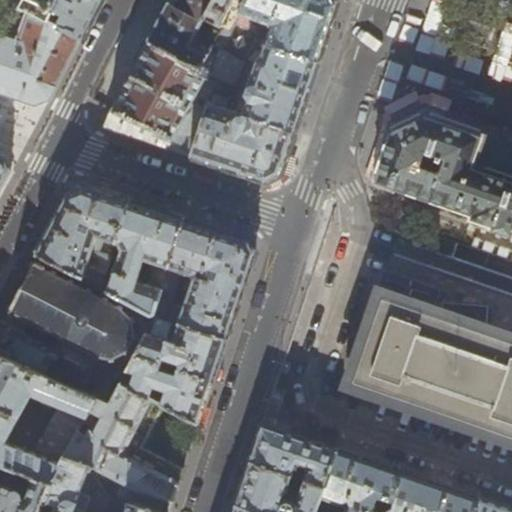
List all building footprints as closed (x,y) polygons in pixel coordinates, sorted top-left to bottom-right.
[(71,0),(8,0),(21,6),(48,20),(56,0),(68,0),(71,1),(71,0)] [(71,0),(71,1),(68,0),(56,0),(48,20),(81,38),(101,0),(71,0)] [(167,0),(146,41),(201,68),(212,45),(222,26),(204,15),(212,0),(167,0)] [(212,0),(204,15),(222,26),(231,29),(245,0),(212,0)] [(245,0),(231,29),(222,26),(212,45),(244,63),(254,48),(263,49),(264,49),(266,45),(317,61),(327,32),(330,23),(336,4),(334,0),(245,0)] [(49,98),(81,38),(48,20),(21,6),(17,18),(14,18),(12,19),(10,21),(5,35),(0,33),(0,92),(13,97),(28,102),(35,104),(45,100),(49,98)] [(489,15),(470,8),(468,15),(487,22),(489,15)] [(169,149),(191,156),(209,102),(211,97),(213,93),(220,78),(201,68),(146,41),(140,53),(126,80),(113,104),(112,107),(111,109),(111,110),(111,111),(104,128),(169,149)] [(235,85),(244,63),(212,45),(201,68),(220,78),(213,93),(230,99),(234,85),(235,85)] [(306,97),(317,61),(266,45),(264,49),(263,49),(260,57),(255,61),(244,95),(247,100),(244,107),(245,108),(244,114),(243,114),(295,132),(306,97)] [(383,136),(389,139),(391,132),(425,114),(439,118),(448,122),(453,108),(439,104),(426,99),(390,118),(383,136)] [(209,102),(191,156),(230,170),(252,177),(267,182),(274,178),(280,175),(286,158),(295,132),(243,114),(244,114),(209,102)] [(511,143),(473,130),(448,122),(439,118),(425,114),(391,132),(389,139),(373,182),(470,213),(469,217),(488,224),(486,230),(492,232),(494,226),(510,232),(508,237),(511,239),(511,143)] [(0,192),(11,172),(8,164),(5,157),(0,155),(0,192)] [(116,240),(130,199),(108,192),(83,183),(76,186),(69,189),(46,233),(36,253),(101,287),(111,254),(93,248),(97,236),(115,242),(116,240)] [(144,204),(130,199),(116,240),(120,249),(107,290),(152,314),(185,218),(151,206),(144,204)] [(155,315),(178,322),(227,338),(236,311),(240,299),(253,259),(255,253),(252,247),(248,239),(221,230),(185,218),(152,314),(155,315)] [(3,315),(0,320),(0,353),(45,375),(52,362),(64,369),(63,371),(67,373),(68,371),(81,377),(80,379),(83,381),(85,379),(97,386),(109,361),(114,359),(114,357),(124,352),(126,354),(129,350),(128,348),(133,338),(136,338),(136,334),(134,333),(132,322),(134,321),(132,316),(130,317),(121,309),(122,307),(118,305),(117,307),(107,302),(108,299),(103,297),(102,299),(90,293),(91,290),(87,288),(86,290),(73,283),(73,281),(69,279),(68,281),(55,274),(56,272),(52,270),(51,272),(45,269),(44,266),(32,260),(29,266),(31,267),(21,287),(11,305),(9,304),(3,315)] [(511,335),(473,322),(378,289),(359,345),(345,385),(511,442),(511,335)] [(219,361),(227,338),(178,322),(172,340),(146,332),(119,384),(148,398),(149,397),(163,405),(199,423),(207,399),(219,361)] [(0,463),(20,471),(28,475),(49,482),(63,456),(95,397),(45,375),(0,353),(0,463)] [(108,403),(95,397),(63,456),(89,466),(91,466),(99,480),(109,497),(156,511),(169,511),(170,510),(184,469),(141,447),(163,405),(149,397),(148,398),(119,384),(108,403)] [(325,486),(338,449),(293,434),(289,433),(262,424),(252,454),(250,461),(325,486)] [(338,449),(325,486),(316,511),(475,511),(480,498),(407,473),(404,472),(352,454),(338,449)] [(102,511),(109,497),(99,480),(92,497),(79,491),(89,466),(63,456),(49,482),(50,483),(37,511),(102,511)] [(316,511),(325,486),(250,461),(237,498),(235,504),(259,511),(316,511)] [(0,511),(37,511),(50,483),(49,482),(28,475),(27,480),(33,482),(28,495),(22,493),(22,492),(21,491),(20,490),(19,489),(18,489),(17,490),(13,488),(20,471),(0,463),(0,511)] [(156,511),(109,497),(102,511),(109,511),(110,511),(113,511),(156,511)] [(511,511),(511,509),(480,498),(475,511),(511,511)]
